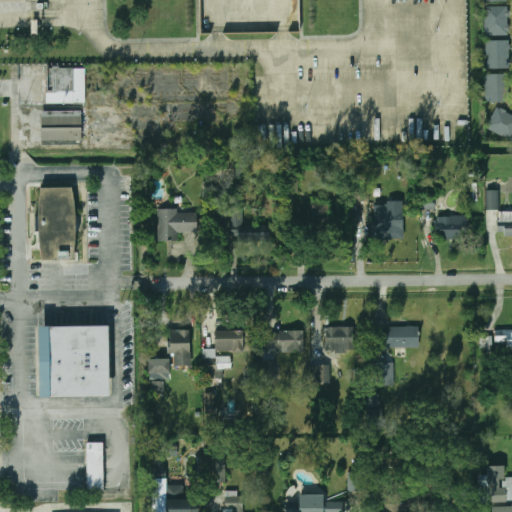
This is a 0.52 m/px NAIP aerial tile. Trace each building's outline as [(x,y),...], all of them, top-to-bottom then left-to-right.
[(33,10),(33,1),(49,1),(50,10),(33,10)] [(508,35),(508,7),(484,7),(484,35),(508,35)] [(510,49),(498,43),(493,55),(504,60),(510,49)] [(87,102),(47,103),(46,69),(87,68),(87,102)] [(486,101),(501,101),(501,73),(486,73),(486,101)] [(511,113),(497,106),(486,128),(511,141),(511,113)] [(43,143),(43,110),(81,109),(81,143),(43,143)] [(71,258),(72,251),(73,244),(73,236),(74,228),(74,220),(74,212),(74,205),(73,198),(72,192),(71,187),(40,187),(39,195),(38,204),(38,212),(37,220),(37,227),(38,234),(38,241),(39,247),(40,253),(41,258),(71,258)] [(369,189),(357,189),(357,200),(368,201),(369,189)] [(500,190),(487,190),(487,210),(500,210),(500,190)] [(435,195),(418,195),(418,210),(435,210),(435,195)] [(403,231),(403,205),(374,205),(374,231),(403,231)] [(180,241),(180,233),(198,233),(198,210),(158,210),(158,241),(180,241)] [(438,239),(466,239),(466,216),(438,216),(438,239)] [(497,234),(511,234),(511,219),(497,219),(497,234)] [(270,240),(270,222),(237,222),(237,240),(270,240)] [(35,325),(105,324),(106,394),(36,395),(35,325)] [(418,348),(418,326),(386,326),(386,332),(377,332),(377,348),(418,348)] [(325,327),(325,352),(353,352),(353,327),(325,327)] [(244,330),(215,330),(215,352),(244,352),(244,330)] [(269,351),(264,351),(264,373),(276,373),(276,351),(304,351),(304,330),(269,330),(269,351)] [(511,330),(495,330),(495,349),(511,349),(511,330)] [(192,332),(171,332),(171,366),(192,366),(192,332)] [(481,351),(492,350),(492,336),(481,337),(481,351)] [(169,358),(147,358),(147,374),(169,374),(169,358)] [(223,379),(223,359),(204,359),(204,379),(223,379)] [(394,363),(374,363),(374,386),(394,386),(394,363)] [(330,383),(330,366),(312,366),(312,383),(330,383)] [(215,393),(205,392),(204,413),(214,413),(215,393)] [(366,409),(367,426),(380,426),(378,394),(367,395),(367,409),(366,409)] [(226,403),(226,416),(235,416),(235,403),(226,403)] [(86,442),(86,489),(103,489),(103,442),(86,442)] [(226,455),(215,455),(215,482),(226,482),(226,455)] [(504,465),(486,465),(487,478),(481,478),(481,495),(488,495),(488,502),(511,501),(511,477),(504,477),(504,465)] [(366,472),(348,473),(348,491),(366,491),(366,472)] [(155,502),(165,501),(165,477),(154,478),(155,502)] [(164,485),(164,511),(192,511),(192,498),(184,499),(183,485),(164,485)] [(243,511),(243,493),(226,493),(226,511),(243,511)] [(324,495),(298,494),(298,509),(287,509),(287,511),(333,511),(333,508),(324,507),(324,495)]
